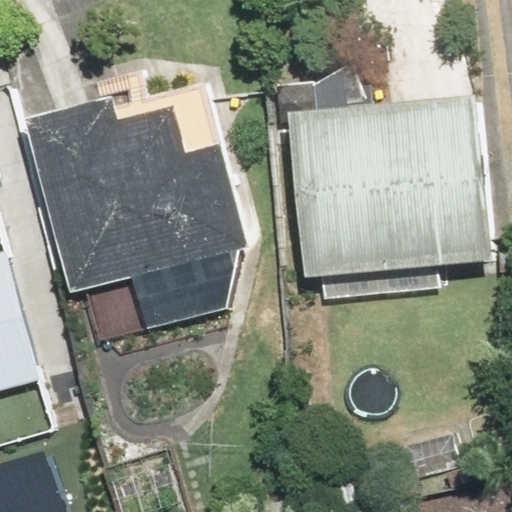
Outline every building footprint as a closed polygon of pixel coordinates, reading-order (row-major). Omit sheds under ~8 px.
[(140,80),(49,103),(95,283),(272,238),(245,132),(210,141),(197,92),(146,105),(140,80)] [(315,98),(329,265),(511,248),(511,221),(500,82),(315,98)] [(0,389),(59,375),(26,247),(0,253),(0,187),(9,185),(0,148),(0,389)] [(183,284),(96,304),(104,340),(191,320),(183,284)] [(0,453),(0,511),(82,511),(63,437),(0,453)]
